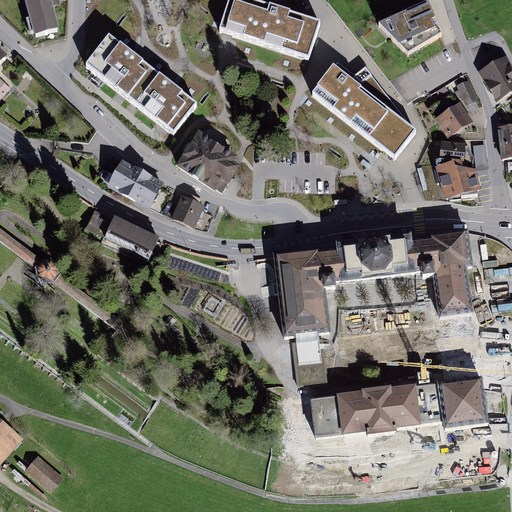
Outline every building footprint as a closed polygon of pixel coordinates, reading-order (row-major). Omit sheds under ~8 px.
[(25,0),(36,38),(58,32),(51,7),(57,6),(55,0),(25,0)] [(311,56),(320,25),(243,0),(242,0),(231,0),(223,25),(228,28),(235,30),(233,37),(298,57),(300,52),(311,56)] [(425,6),(375,28),(405,57),(439,37),(425,6)] [(130,104),(152,73),(140,62),(111,40),(85,67),(130,104)] [(511,70),(506,60),(481,73),(497,104),(511,96),(511,70)] [(396,160),(416,135),(366,70),(357,77),(339,65),(320,91),(314,97),(396,160)] [(152,73),(130,104),(172,139),(196,106),(168,86),(152,73)] [(0,100),(10,90),(0,81),(0,100)] [(470,84),(457,88),(464,108),(477,103),(470,84)] [(451,97),(429,111),(446,137),(452,136),(471,124),(460,107),(458,108),(451,97)] [(511,129),(499,131),(503,161),(511,159),(511,129)] [(199,138),(181,168),(222,194),(237,171),(234,168),(232,166),(237,161),(199,138)] [(467,148),(443,146),(441,162),(462,165),(461,172),(471,173),(473,159),(467,148)] [(473,147),(476,178),(489,176),(485,146),(473,147)] [(441,162),(436,163),(446,200),(478,197),(477,192),(479,191),(474,173),(471,173),(461,172),(462,165),(441,162)] [(168,185),(124,163),(111,188),(154,210),(168,185)] [(204,207),(183,198),(174,221),(206,234),(212,219),(214,220),(219,208),(206,203),(204,207)] [(159,241),(101,206),(85,231),(148,262),(159,241)] [(0,242),(34,268),(41,261),(0,230),(0,242)] [(440,319),(472,315),(466,270),(472,269),(467,234),(429,239),(429,241),(434,278),(440,319)] [(410,271),(411,276),(422,274),(423,280),(434,278),(429,241),(410,244),(409,240),(374,245),(338,249),(339,252),(320,255),(324,292),(335,291),(334,285),(355,282),(355,277),(410,271)] [(324,292),(320,255),(320,252),(275,258),(278,285),(273,286),(274,296),(279,295),(284,340),(329,334),(324,292)] [(41,261),(34,268),(35,278),(43,284),(53,283),(58,276),(58,269),(55,263),(48,260),(41,261)] [(355,277),(355,282),(411,276),(410,271),(355,277)] [(123,324),(58,276),(53,283),(117,331),(123,324)] [(504,361),(479,364),(472,315),(440,319),(449,385),(449,387),(481,382),(507,379),(504,361)] [(302,388),(310,387),(328,385),(322,341),(293,344),(298,388),(302,388)] [(312,403),(304,404),(307,428),(315,427),(316,440),(308,441),(313,447),(315,458),(346,458),(346,459),(442,446),(439,425),(444,424),(445,432),(488,427),(481,382),(449,387),(449,385),(439,386),(439,387),(389,393),(389,392),(382,393),(382,392),(371,394),(364,395),(364,397),(312,403)] [(310,387),(302,388),(303,395),(304,404),(312,403),(311,394),(310,387)] [(0,424),(0,454),(15,438),(0,424)] [(38,460),(24,475),(48,498),(62,483),(38,460)] [(363,496),(420,489),(416,462),(359,470),(363,496)]
